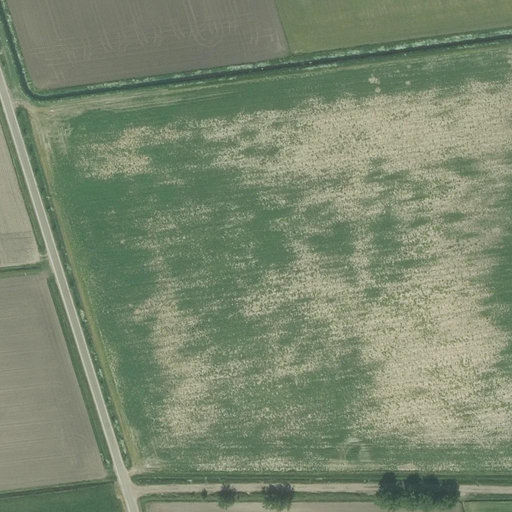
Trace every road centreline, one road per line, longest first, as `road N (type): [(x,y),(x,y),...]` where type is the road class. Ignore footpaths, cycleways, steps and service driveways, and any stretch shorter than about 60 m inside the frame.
road 1 (unclassified): [(135,511),(0,79)]
road 2 (track): [(511,495),(131,497)]
